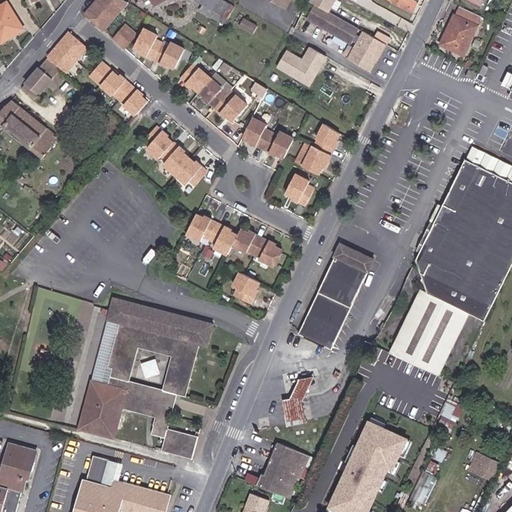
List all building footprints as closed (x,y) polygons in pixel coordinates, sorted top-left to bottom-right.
[(102,31),(127,2),(124,0),(97,0),(85,15),(102,31)] [(234,7),(222,0),(195,0),(203,5),(223,16),(227,19),(234,7)] [(330,11),(336,0),(315,0),(314,2),(319,5),(330,11)] [(6,4),(0,7),(0,42),(10,36),(7,32),(19,24),(6,4)] [(223,16),(203,5),(200,10),(220,22),(223,16)] [(351,42),(359,28),(330,11),(319,5),(311,19),(351,42)] [(481,16),(460,7),(456,16),(454,15),(440,44),(463,55),(477,26),(477,25),(481,16)] [(7,32),(10,36),(22,28),(19,24),(7,32)] [(113,40),(124,49),(136,36),(125,27),(113,40)] [(139,54),(142,55),(155,35),(143,30),(133,49),(140,52),(139,54)] [(354,49),(376,62),(386,44),(364,32),(354,49)] [(87,49),(68,34),(48,58),(61,69),(66,74),(87,49)] [(155,35),(142,55),(147,57),(147,56),(161,62),(160,64),(167,67),(167,66),(174,70),(184,50),(170,43),(168,48),(155,41),(157,37),(155,35)] [(286,47),(275,65),(311,86),(328,56),(308,45),(302,56),(286,47)] [(348,59),(370,72),(376,62),(354,49),(348,59)] [(61,69),(48,58),(22,88),(36,100),(55,77),(61,69)] [(468,59),(464,67),(469,69),(473,62),(468,59)] [(112,72),(102,64),(90,77),(100,86),(112,72)] [(195,70),(190,65),(180,78),(186,82),(185,84),(190,88),(192,86),(203,96),(202,98),(208,103),(209,102),(220,112),(219,113),(225,118),(227,116),(232,121),(245,105),(233,95),(230,99),(222,93),(220,90),(223,87),(199,66),(195,70)] [(477,73),(469,69),(465,77),(474,80),(477,73)] [(116,97),(125,82),(126,80),(119,75),(118,76),(112,72),(100,86),(113,97),(114,95),(116,97)] [(136,116),(148,102),(142,97),(143,95),(137,90),(136,91),(125,82),(116,97),(124,104),(124,106),(136,116)] [(8,103),(0,113),(0,124),(42,159),(59,138),(12,100),(8,103)] [(265,130),(268,126),(253,119),(244,136),(251,140),(250,142),(257,145),(257,144),(270,151),(269,152),(277,156),(278,154),(284,157),(293,139),(279,132),(277,136),(265,130)] [(338,142),(341,134),(324,124),(317,139),(321,141),(314,153),(310,151),(303,167),(320,176),(324,169),(326,170),(330,163),(328,162),(334,149),(336,150),(339,143),(338,142)] [(161,131),(156,127),(144,141),(149,145),(146,148),(159,159),(161,156),(166,161),(164,165),(187,184),(190,180),(196,185),(207,172),(201,167),(202,166),(196,161),(195,163),(184,154),(185,151),(179,146),(178,147),(167,138),(168,136),(162,130),(161,131)] [(81,159),(85,154),(73,146),(70,150),(81,159)] [(511,165),(472,146),(466,160),(511,182),(511,165)] [(511,182),(466,160),(416,259),(428,292),(469,312),(485,320),(511,264),(511,182)] [(309,189),(311,185),(296,178),(289,194),(295,197),(294,199),(301,203),(302,202),(308,205),(315,192),(309,189)] [(275,266),(282,251),(256,235),(249,231),(248,233),(241,229),(238,235),(231,232),(232,230),(225,226),(224,228),(211,221),(211,219),(204,216),(203,218),(196,214),(186,232),(202,239),(204,235),(216,242),(214,246),(229,253),(233,245),(248,252),(250,248),(262,254),(260,258),(275,266)] [(256,235),(282,251),(283,250),(275,246),(276,244),(269,241),(269,242),(256,235)] [(261,282),(242,273),(235,287),(239,289),(236,295),(250,303),(251,301),(253,302),(255,297),(256,298),(260,290),(258,289),(261,282)] [(421,288),(390,353),(439,375),(445,363),(469,312),(428,292),(421,288)] [(179,322),(153,316),(155,309),(115,298),(113,308),(110,321),(122,324),(109,367),(112,368),(108,383),(104,396),(86,391),(79,418),(96,423),(94,431),(112,437),(121,408),(156,418),(152,432),(165,436),(161,451),(193,460),(198,438),(168,428),(177,395),(186,397),(201,345),(210,347),(214,335),(216,325),(181,316),(179,322)] [(83,309),(78,326),(92,330),(99,304),(92,302),(90,310),(83,309)] [(342,326),(352,306),(347,303),(337,323),(342,326)] [(179,322),(181,316),(155,309),(153,316),(179,322)] [(445,363),(439,375),(455,383),(460,371),(445,363)] [(300,378),(291,398),(302,396),(303,401),(315,376),(300,378)] [(104,396),(108,383),(90,378),(86,391),(104,396)] [(302,396),(291,398),(283,400),(288,426),(306,422),(303,401),(302,396)] [(459,404),(447,398),(439,414),(456,422),(457,419),(458,420),(459,417),(457,416),(462,407),(459,406),(459,404)] [(145,421),(123,415),(116,438),(139,445),(145,421)] [(76,427),(94,431),(96,423),(79,418),(76,427)] [(408,440),(367,421),(327,508),(335,511),(368,511),(388,470),(393,472),(408,440)] [(33,450),(8,443),(2,466),(0,465),(0,511),(13,511),(19,492),(20,492),(24,477),(26,469),(30,470),(35,453),(33,452),(33,450)] [(256,486),(291,500),(300,479),(304,468),(309,457),(276,444),(264,476),(261,474),(256,486)] [(103,481),(109,458),(93,453),(87,476),(103,481)] [(472,472),(492,481),(500,464),(480,454),(472,472)] [(112,483),(113,481),(118,460),(109,458),(103,481),(112,483)] [(306,481),(311,470),(304,468),(300,479),(306,481)] [(109,494),(112,483),(103,481),(87,476),(83,488),(109,494)] [(163,511),(168,495),(113,481),(112,483),(109,494),(83,488),(79,504),(81,506),(80,510),(77,511),(76,511),(163,511)] [(265,511),(270,502),(250,494),(243,511),(265,511)] [(408,499),(401,496),(396,508),(402,511),(408,499)]
